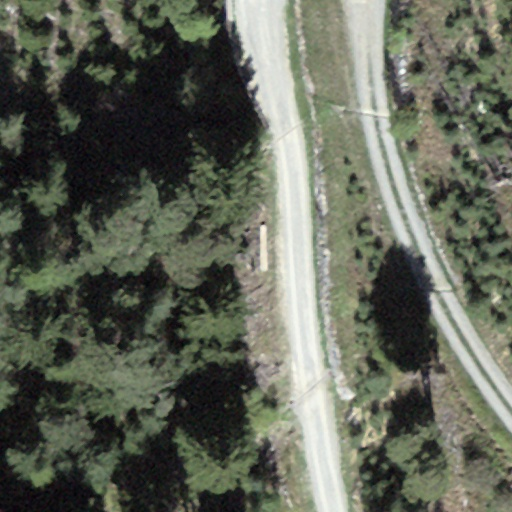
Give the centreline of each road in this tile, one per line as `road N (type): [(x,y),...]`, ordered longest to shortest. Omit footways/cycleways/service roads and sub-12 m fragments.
road 1 (unclassified): [(267,0),(300,166),(306,306),(337,511)]
road 2 (track): [(352,0),(413,249),(477,377),(511,415)]
